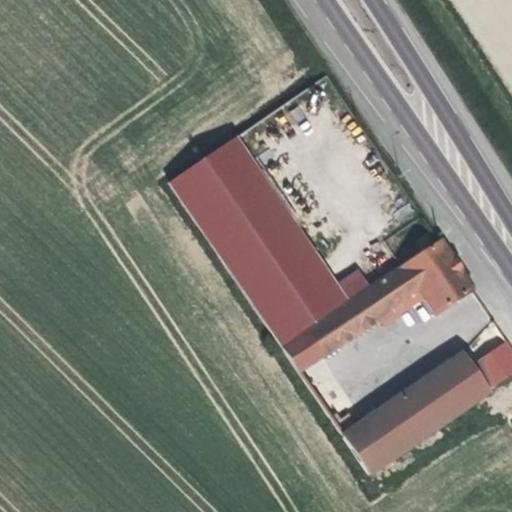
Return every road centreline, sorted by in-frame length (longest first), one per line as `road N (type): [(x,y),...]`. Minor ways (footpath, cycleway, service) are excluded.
road 1 (primary): [(321,0),(448,182),(511,254)]
road 2 (primary): [(511,241),(440,104),(368,0)]
